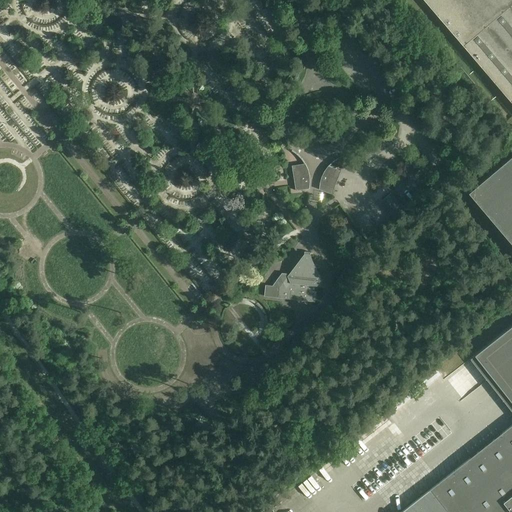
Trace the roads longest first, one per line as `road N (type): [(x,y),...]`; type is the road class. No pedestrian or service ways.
road 1 (track): [(0,310),(141,511)]
road 2 (unknown): [(308,37),(353,57),(427,142)]
